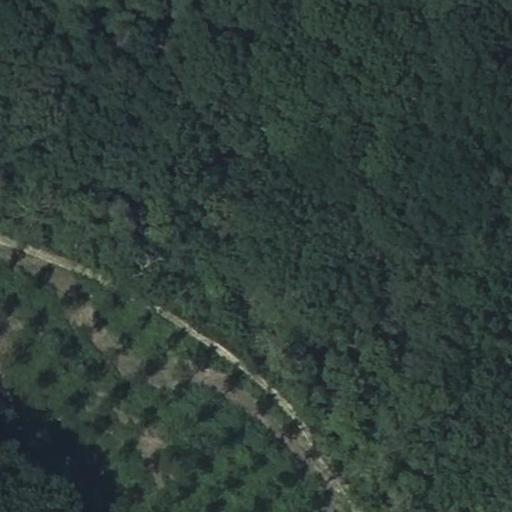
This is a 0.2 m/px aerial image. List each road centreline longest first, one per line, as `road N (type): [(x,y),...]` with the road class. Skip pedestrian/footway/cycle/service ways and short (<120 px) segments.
road 1 (track): [(357,511),(321,442),(234,350),(0,243)]
road 2 (track): [(0,433),(104,511)]
